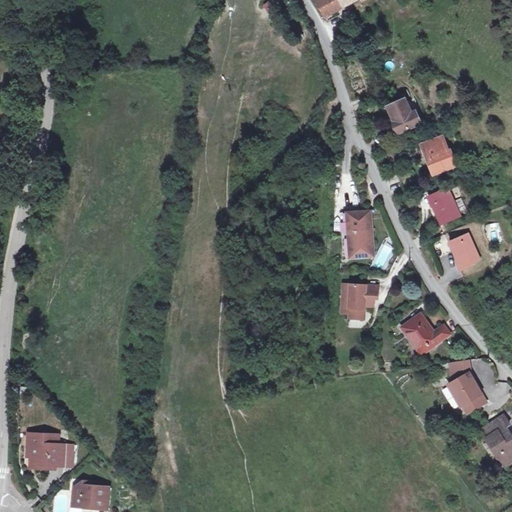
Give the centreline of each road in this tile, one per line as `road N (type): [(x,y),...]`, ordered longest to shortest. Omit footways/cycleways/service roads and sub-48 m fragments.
road 1 (unclassified): [(305,0),(417,259),(501,365)]
road 2 (unclassified): [(18,0),(47,82),(43,144),(6,296),(0,381)]
